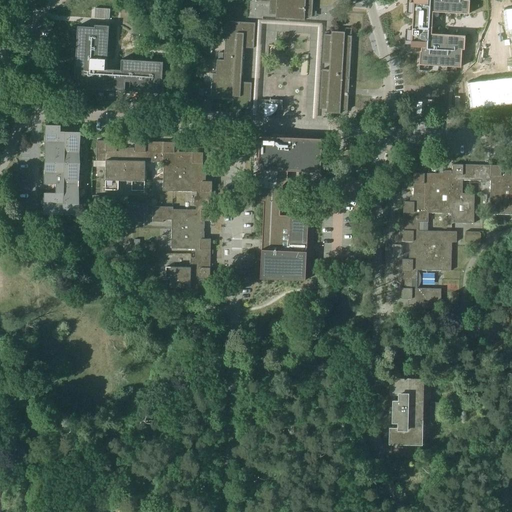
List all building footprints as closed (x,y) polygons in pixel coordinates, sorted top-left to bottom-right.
[(269,0),(269,14),(276,14),(276,18),(290,19),(290,15),(297,15),(297,19),(304,20),(304,16),(312,17),(312,0),(269,0)] [(400,0),(397,48),(408,49),(408,52),(406,52),(405,66),(447,69),(448,51),(451,51),(452,37),(418,35),(419,13),(456,16),(456,1),(451,1),(451,0),(400,0)] [(511,32),(511,76),(468,81),(471,108),(511,103),(511,7),(503,8),(506,30),(511,30),(511,32)] [(253,48),(255,22),(226,21),(224,59),(217,59),(216,73),(212,73),(211,98),(232,99),(232,106),(250,107),(251,82),(241,82),(243,47),(253,48)] [(113,70),(115,26),(101,25),(101,27),(84,26),(81,79),(94,79),(93,89),(131,91),(132,81),(136,82),(136,92),(170,93),(171,79),(169,79),(170,62),(127,59),(127,70),(113,70)] [(344,35),(345,32),(331,31),(331,34),(324,34),(322,63),(329,63),(329,69),(322,69),(320,108),(327,109),(326,112),(340,113),(340,109),(347,110),(351,35),(344,35)] [(260,104),(259,110),(270,111),(270,107),(282,107),(282,100),(260,99),(260,104)] [(78,214),(79,131),(61,131),(61,125),(47,124),(46,183),(53,183),(53,192),(45,192),(45,213),(78,214)] [(120,150),(118,150),(117,150),(117,140),(96,140),(96,160),(106,160),(105,189),(118,189),(118,180),(132,180),(132,189),(145,190),(145,161),(163,161),(163,190),(196,191),(196,194),(194,195),(194,197),(194,203),(195,204),(196,205),(196,209),(173,209),(173,206),(153,205),(152,221),(163,221),(163,219),(172,219),(171,248),(195,248),(195,257),(190,257),(190,266),(166,266),(166,277),(170,277),(170,286),(203,287),(203,284),(202,282),(202,281),(200,281),(201,277),(210,277),(211,238),(201,238),(202,234),(203,234),(204,233),(204,225),(203,224),(201,223),(201,220),(202,220),(211,220),(212,181),(203,180),(203,177),(204,176),(205,175),(205,171),(202,170),(203,152),(174,151),(174,141),(135,141),(135,150),(131,150),(131,148),(130,147),(122,147),(121,148),(120,150)] [(266,179),(261,279),(306,282),(309,218),(281,216),(281,212),(281,210),(282,208),(285,204),(286,203),(286,202),(286,200),(286,199),(286,197),(285,195),(284,192),(283,190),(283,188),(283,187),(284,185),(287,182),(287,181),(288,180),(289,179),(289,172),(302,172),(302,170),(304,171),(306,171),(307,159),(303,159),(304,145),(283,144),(282,144),(268,143),(268,151),(268,157),(267,157),(264,157),(263,165),(263,168),(267,168),(266,179)] [(419,271),(418,270),(451,270),(452,242),(456,242),(457,231),(419,230),(419,222),(428,222),(428,213),(451,213),(451,223),(474,223),(474,193),(463,193),(463,180),(481,180),(481,182),(484,182),(486,182),(487,180),(491,180),(490,214),(511,214),(511,169),(507,170),(506,171),(505,172),(505,175),(501,175),(502,165),(452,164),(452,173),(449,173),(448,171),(446,171),(443,171),(443,173),(414,173),(413,201),(404,201),(403,241),(412,241),(412,244),(411,245),(410,246),(410,247),(410,254),(411,254),(412,256),(412,259),(402,259),(401,298),(411,298),(411,302),(410,302),(409,303),(409,305),(409,308),(441,309),(441,289),(417,288),(419,286),(420,285),(420,283),(421,281),(421,279),(421,277),(421,275),(420,273),(419,271)] [(131,221),(144,221),(144,208),(144,207),(143,206),(142,205),(128,205),(128,218),(128,219),(130,221),(131,221)] [(481,242),(481,234),(480,233),(480,232),(478,231),(466,231),(465,240),(466,241),(467,242),(468,242),(481,242)] [(431,402),(431,383),(423,383),(423,378),(387,377),(387,387),(392,387),(392,393),(399,393),(399,399),(394,399),(394,406),(391,406),(391,413),(393,413),(393,421),(399,421),(398,427),(390,427),(390,442),(422,443),(422,438),(430,438),(430,420),(440,420),(441,402),(431,402)]
